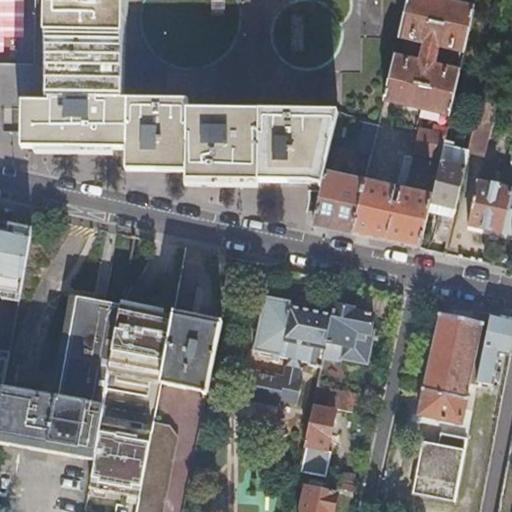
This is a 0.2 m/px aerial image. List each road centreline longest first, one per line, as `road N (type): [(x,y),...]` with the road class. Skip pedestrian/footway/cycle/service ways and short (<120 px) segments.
road 1 (residential): [(412,274),(23,187)]
road 2 (residential): [(412,274),(364,511)]
